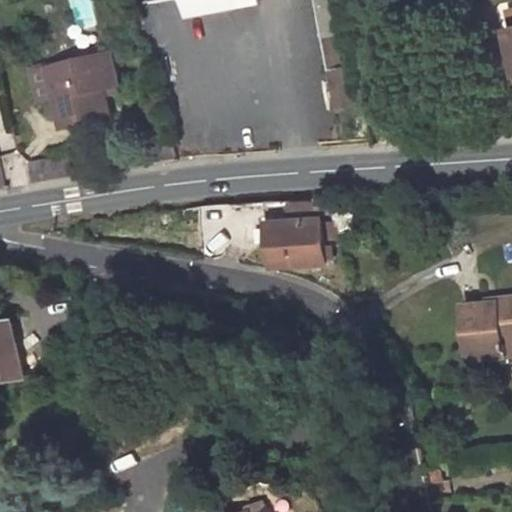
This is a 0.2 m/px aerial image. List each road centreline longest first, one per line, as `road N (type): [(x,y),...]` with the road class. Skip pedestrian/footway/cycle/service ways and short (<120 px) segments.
road 1 (residential): [(142,504),(165,462),(191,447),(268,449),(302,440),(319,417),(323,392),(320,369),(304,348),(126,294),(111,284),(110,257)]
road 2 (tertiary): [(0,213),(187,182),(511,159)]
road 3 (residential): [(412,511),(388,404),(359,346),(326,312),(110,257)]
